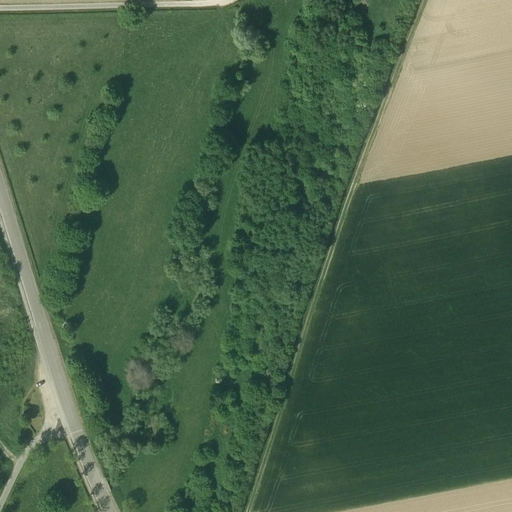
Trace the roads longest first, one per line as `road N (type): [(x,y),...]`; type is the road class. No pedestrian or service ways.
road 1 (track): [(249,511),(341,217),(423,0)]
road 2 (tertiary): [(109,511),(80,446),(0,188)]
road 3 (track): [(222,1),(0,8)]
